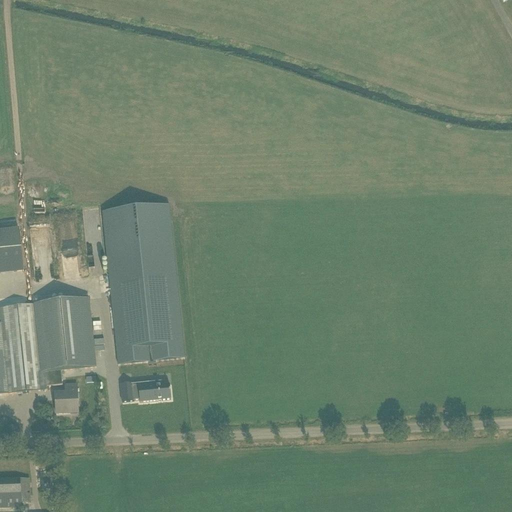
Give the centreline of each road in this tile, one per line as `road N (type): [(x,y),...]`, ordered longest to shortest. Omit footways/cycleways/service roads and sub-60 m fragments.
road 1 (unclassified): [(0,446),(511,423)]
road 2 (track): [(28,295),(7,0)]
